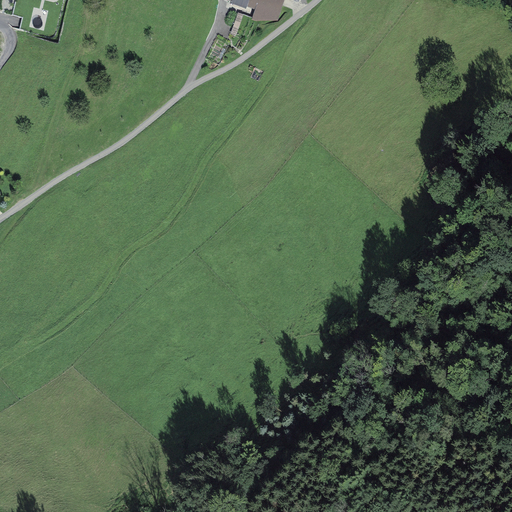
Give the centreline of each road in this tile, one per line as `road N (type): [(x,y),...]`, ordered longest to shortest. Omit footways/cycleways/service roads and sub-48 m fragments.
road 1 (track): [(305,8),(261,89),(165,225),(129,252),(93,300),(33,343)]
road 2 (unclassified): [(314,0),(243,58),(0,218)]
